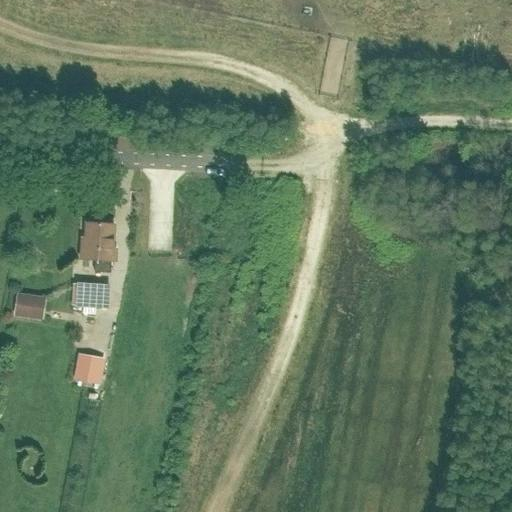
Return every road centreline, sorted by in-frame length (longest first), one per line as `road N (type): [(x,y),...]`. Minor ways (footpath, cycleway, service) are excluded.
road 1 (track): [(329,146),(284,341),(219,511)]
road 2 (track): [(0,28),(91,55),(234,69),(300,99),(329,146)]
road 3 (residential): [(329,146),(263,164),(0,152)]
road 4 (track): [(511,126),(364,128),(329,146)]
